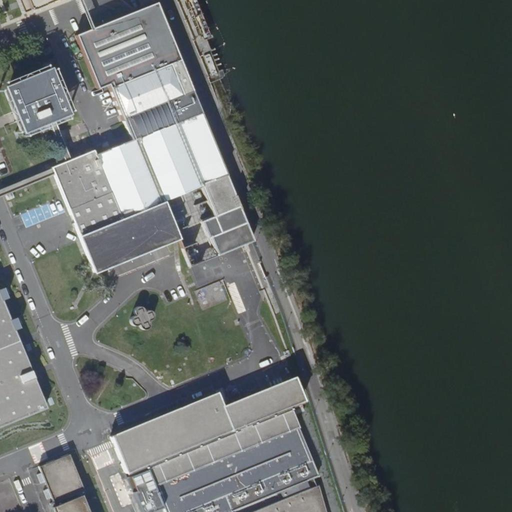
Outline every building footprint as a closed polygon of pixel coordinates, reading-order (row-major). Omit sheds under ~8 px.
[(19,0),(25,12),(54,0),(19,0)] [(53,175),(93,273),(109,267),(166,243),(173,241),(177,239),(174,232),(162,201),(176,196),(188,191),(202,185),(214,216),(221,232),(244,223),(202,119),(178,61),(157,3),(77,35),(97,86),(97,88),(107,84),(122,121),(127,134),(130,140),(94,155),(92,151),(70,160),(65,162),(50,168),(53,175)] [(3,86),(22,133),(49,122),(54,120),(70,114),(50,67),(3,86)] [(49,122),(65,162),(70,160),(54,120),(49,122)] [(50,168),(0,187),(0,196),(53,175),(50,168)] [(188,191),(200,221),(214,216),(202,185),(188,191)] [(252,241),(244,223),(221,232),(214,216),(200,221),(188,191),(176,196),(188,226),(174,232),(177,239),(188,267),(252,241)] [(162,201),(174,232),(188,226),(176,196),(162,201)] [(0,426),(45,408),(32,376),(30,371),(20,347),(12,328),(15,327),(11,316),(8,317),(0,299),(3,297),(0,287),(0,426)] [(130,322),(131,324),(131,325),(133,326),(135,326),(136,326),(137,326),(138,325),(139,324),(139,325),(139,326),(139,327),(140,328),(141,329),(143,330),(145,330),(146,330),(147,329),(148,329),(149,328),(150,326),(150,325),(150,324),(149,322),(147,321),(148,321),(149,321),(150,321),(152,320),(153,318),(154,318),(154,316),(154,314),(154,313),(153,312),(152,311),(150,310),(148,310),(146,311),(144,312),(144,311),(144,310),(143,309),(143,308),(140,307),(138,307),(136,307),(135,308),(135,309),(134,310),(134,312),(134,313),(134,314),(135,316),(133,316),(132,317),(131,318),(130,320),(130,322)] [(110,436),(125,474),(146,465),(164,511),(325,511),(318,486),(254,511),(231,511),(232,511),(317,477),(290,407),(303,402),(293,377),(222,406),(217,392),(110,436)] [(40,467),(54,503),(51,504),(54,511),(88,511),(81,495),(81,493),(84,491),(84,490),(71,458),(69,455),(40,467)]
